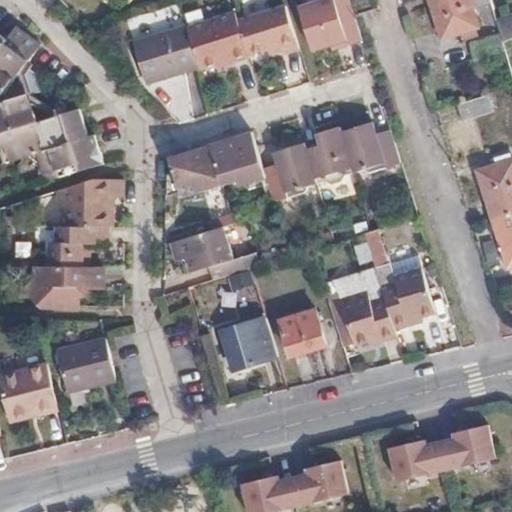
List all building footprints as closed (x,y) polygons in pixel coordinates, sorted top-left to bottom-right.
[(325,0),(304,6),(317,50),(346,42),(347,47),(367,41),(354,0),(325,0)] [(474,0),(436,0),(446,35),(481,25),(474,0)] [(288,53),(303,49),(290,7),(242,21),(253,55),(285,46),(288,53)] [(204,66),(205,69),(237,60),(238,63),(254,59),(253,55),(242,21),(240,14),(192,28),(204,66)] [(506,40),(511,37),(511,18),(501,22),(506,40)] [(192,28),(192,25),(138,40),(151,81),(204,66),(192,28)] [(40,166),(50,178),(105,162),(100,145),(94,147),(89,135),(83,137),(75,111),(33,123),(30,109),(35,102),(30,99),(36,92),(43,92),(40,74),(29,65),(46,46),(33,37),(21,27),(10,42),(0,35),(0,96),(5,94),(7,102),(2,104),(0,105),(0,128),(3,138),(26,156),(36,152),(46,149),(50,161),(43,165),(40,166)] [(490,94),(460,103),(465,118),(494,109),(490,94)] [(370,132),(382,130),(379,121),(367,125),(370,132)] [(373,173),(405,164),(394,130),(383,133),(382,130),(370,132),(367,125),(343,131),(356,172),(364,170),(373,173)] [(348,175),(356,172),(343,131),(342,128),(326,132),(328,137),(322,145),(308,149),(318,183),(329,180),(332,184),(344,182),(348,175)] [(254,131),(230,138),(232,144),(256,137),(254,131)] [(319,135),(322,145),(328,137),(326,132),(319,135)] [(221,141),(212,143),(223,182),(239,176),(242,183),(267,176),(264,166),(256,137),(232,144),(230,138),(221,141)] [(26,156),(3,138),(9,161),(26,156)] [(267,176),(275,201),(306,192),(309,185),(318,183),(308,149),(306,142),(287,148),(289,153),(283,155),(280,163),(264,166),(267,176)] [(191,150),(171,155),(175,169),(181,188),(183,192),(223,182),(212,143),(191,150)] [(276,151),(280,163),(283,155),(289,153),(287,148),(276,151)] [(36,152),(43,165),(50,161),(46,149),(36,152)] [(511,160),(481,169),(496,217),(511,212),(511,160)] [(181,188),(175,169),(170,171),(170,190),(181,188)] [(100,177),(61,188),(61,203),(72,203),(72,224),(109,225),(110,194),(117,195),(126,195),(126,178),(100,177)] [(511,212),(496,217),(509,264),(511,263),(511,212)] [(72,224),(62,224),(61,239),(55,239),(53,264),(91,265),(92,244),(109,244),(109,225),(72,224)] [(224,226),(176,240),(182,258),(187,257),(190,271),(203,268),(233,259),(224,226)] [(356,244),(359,266),(388,262),(383,230),(367,232),(369,242),(356,244)] [(376,268),(385,296),(395,328),(411,323),(410,319),(436,311),(419,256),(376,268)] [(203,268),(207,280),(237,272),(233,259),(203,268)] [(47,283),(46,304),(79,305),(80,291),(88,283),(104,284),(105,265),(91,265),(53,264),(40,263),(40,276),(47,283)] [(382,341),(397,337),(395,328),(385,296),(376,268),(334,281),(338,293),(354,341),(355,343),(381,337),(382,341)] [(338,293),(327,296),(341,345),(354,341),(338,293)] [(326,344),(316,309),(281,320),(291,354),(326,344)] [(228,370),(277,356),(265,317),(217,333),(228,370)] [(116,380),(106,339),(59,350),(69,392),(116,380)] [(59,408),(47,361),(0,372),(10,413),(41,406),(43,412),(59,408)] [(41,406),(10,413),(11,420),(43,412),(41,406)] [(446,440),(432,443),(439,472),(488,460),(480,427),(445,435),(446,440)] [(417,442),(382,450),(390,484),(439,472),(432,443),(418,447),(417,442)] [(299,476),(285,479),(292,508),(341,496),(333,463),(298,471),(299,476)] [(269,478),(234,487),(240,511),(275,511),(292,508),(285,479),(271,483),(269,478)]
